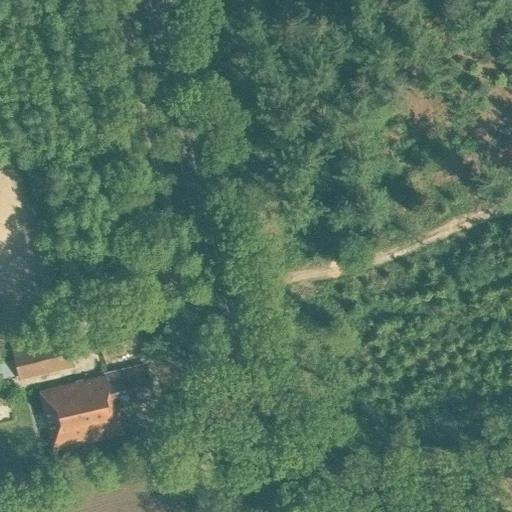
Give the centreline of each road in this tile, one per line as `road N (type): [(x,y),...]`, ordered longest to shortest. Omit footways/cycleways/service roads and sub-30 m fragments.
road 1 (secondary): [(274,511),(157,0)]
road 2 (track): [(187,298),(511,200)]
